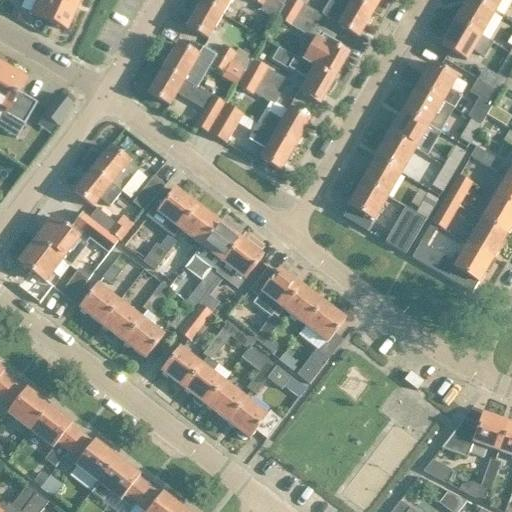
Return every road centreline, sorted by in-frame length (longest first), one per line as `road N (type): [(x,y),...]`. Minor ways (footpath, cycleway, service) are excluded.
road 1 (residential): [(267,495),(0,292)]
road 2 (residential): [(284,237),(423,0)]
road 3 (residential): [(284,237),(103,99)]
road 4 (residential): [(472,362),(350,290),(284,237)]
road 5 (residential): [(0,227),(103,99)]
